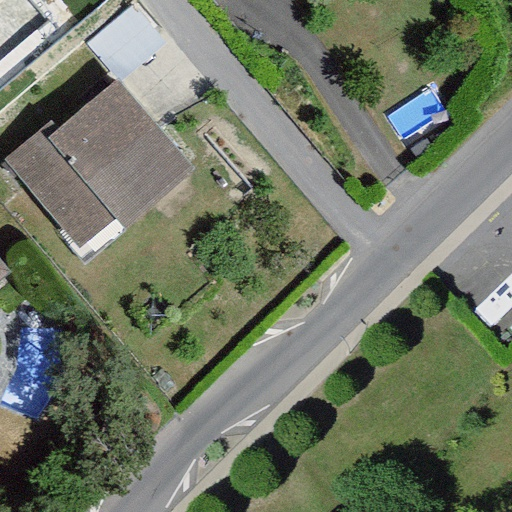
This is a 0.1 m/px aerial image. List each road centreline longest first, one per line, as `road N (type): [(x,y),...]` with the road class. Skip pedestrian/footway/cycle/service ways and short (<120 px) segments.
road 1 (residential): [(148,511),(393,263)]
road 2 (residential): [(393,263),(165,0)]
road 3 (residential): [(393,263),(511,145)]
